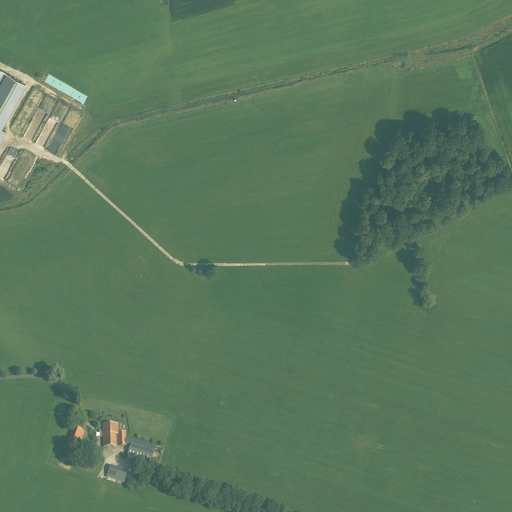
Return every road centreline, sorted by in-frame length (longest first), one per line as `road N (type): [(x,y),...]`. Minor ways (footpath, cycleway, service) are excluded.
road 1 (track): [(54,159),(181,264),(354,262)]
road 2 (track): [(258,511),(132,470),(90,446),(76,406),(51,380),(0,378)]
